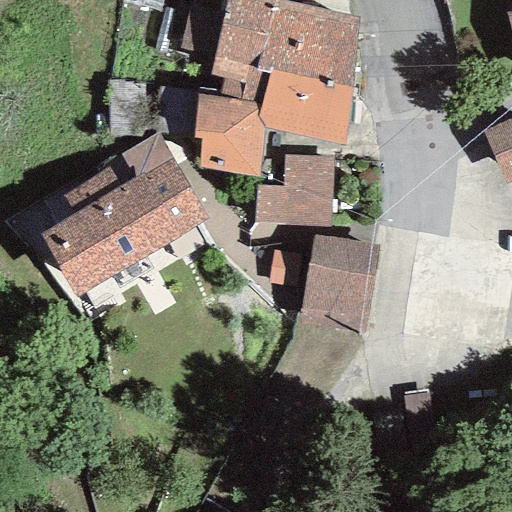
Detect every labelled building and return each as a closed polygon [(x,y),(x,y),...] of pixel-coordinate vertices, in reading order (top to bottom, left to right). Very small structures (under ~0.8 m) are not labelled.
[(345,136),(357,10),(316,0),(223,0),(222,5),(212,51),(209,68),(238,75),(234,89),(161,84),(158,128),(199,131),(196,158),(258,167),(264,121),(345,136)] [(212,51),(222,5),(192,0),(189,0),(180,44),(212,51)] [(511,116),(483,128),(504,177),(511,173),(511,116)] [(203,214),(158,135),(61,191),(71,208),(42,224),(77,286),(203,214)] [(330,221),(332,156),(285,154),(284,182),(255,181),(254,218),(330,221)] [(375,243),(314,232),(298,319),(360,330),(375,243)]
